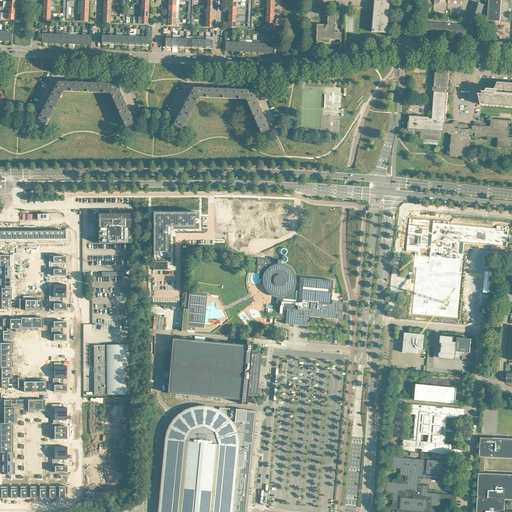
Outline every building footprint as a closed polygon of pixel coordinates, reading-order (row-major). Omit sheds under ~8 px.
[(373,0),(372,12),(371,32),(386,33),(388,0),(373,0)] [(509,1),(499,0),(488,0),(487,21),(508,22),(509,1)] [(424,22),(423,26),(423,34),(446,35),(446,36),(447,36),(447,35),(448,35),(448,36),(449,36),(449,35),(472,37),(473,33),(473,28),(473,26),(475,18),(479,20),(484,5),(473,1),(468,16),(469,16),(466,25),(424,22)] [(330,14),(327,14),(327,22),(327,25),(324,25),(316,24),(316,32),(316,35),(316,42),(323,43),(323,40),(323,39),(330,39),(333,39),(341,40),(341,32),(337,32),(334,32),(334,25),(334,22),(335,22),(335,15),(330,14)] [(349,16),(346,16),(345,33),(354,33),(354,16),(349,16)] [(151,27),(147,27),(147,38),(142,37),(142,46),(149,46),(149,40),(151,40),(151,27)] [(432,91),(434,91),(445,92),(446,90),(447,90),(449,67),(446,67),(446,65),(441,65),(441,67),(435,66),(435,78),(434,87),(433,87),(432,90),(432,91)] [(122,121),(123,122),(125,127),(133,123),(130,117),(131,117),(130,114),(129,115),(124,102),(125,102),(124,99),(123,100),(116,85),(113,85),(113,84),(110,83),(110,85),(97,84),(97,83),(94,83),(94,84),(80,83),(80,82),(78,82),(78,83),(64,83),(64,81),(62,81),(62,82),(58,82),(50,96),(49,96),(48,98),(49,99),(43,111),(42,110),(40,113),(41,113),(38,119),(46,124),(63,91),(110,93),(122,121)] [(511,83),(497,82),(494,89),(486,89),(485,92),(482,91),(482,92),(482,94),(478,94),(481,105),(511,106),(511,83)] [(258,127),(258,129),(260,133),(269,130),(266,123),(267,123),(266,120),(265,121),(259,108),(260,108),(259,105),(258,106),(252,91),(248,91),(248,90),(246,90),(246,91),(232,90),(232,89),(229,89),(229,90),(216,89),(216,88),(213,88),(213,89),(199,89),(199,88),(197,87),(197,88),(193,88),(186,103),(185,102),(183,104),(184,105),(178,117),(177,116),(176,119),(173,125),(181,130),(183,125),(184,124),(198,97),(246,99),(258,127)] [(511,148),(511,137),(508,137),(508,136),(509,136),(509,131),(507,131),(508,128),(509,128),(509,124),(508,124),(508,120),(492,119),(492,120),(492,122),(490,122),(490,127),(483,126),(482,125),(481,126),(475,125),(473,125),(473,126),(472,127),(472,129),(469,129),(469,127),(467,125),(458,124),(457,125),(455,122),(452,124),(445,124),(447,92),(445,92),(434,91),(432,114),(432,119),(429,118),(429,117),(426,117),(422,117),(422,118),(419,118),(420,117),(419,117),(414,116),(409,116),(408,130),(406,130),(406,133),(406,135),(419,140),(420,140),(421,140),(423,142),(438,143),(440,141),(441,133),(443,133),(444,132),(448,132),(448,133),(449,134),(451,135),(450,144),(450,145),(450,148),(450,152),(450,156),(461,157),(462,156),(462,155),(468,155),(470,135),(475,135),(475,136),(475,135),(478,135),(478,137),(483,137),(483,136),(486,136),(486,137),(490,137),(491,136),(493,136),(493,138),(498,138),(498,139),(497,147),(500,147),(500,148),(505,148),(505,147),(508,147),(508,149),(511,148)] [(242,202),(223,202),(223,211),(242,211),(242,202)] [(266,212),(266,203),(247,202),(247,211),(266,212)] [(289,213),(289,203),(270,203),(270,212),(289,213)] [(198,213),(153,213),(153,255),(160,255),(160,252),(161,252),(168,252),(168,234),(168,227),(171,227),(195,227),(195,221),(195,219),(196,219),(198,219),(198,213)] [(95,244),(132,243),(132,214),(131,214),(119,214),(98,214),(98,216),(95,216),(95,236),(95,244)] [(408,222),(405,251),(417,252),(417,261),(412,315),(457,319),(464,241),(510,245),(511,226),(511,224),(500,223),(500,226),(449,222),(450,219),(408,215),(408,222)] [(60,231),(60,243),(66,242),(68,242),(68,231),(64,231),(60,231)] [(66,256),(51,256),(51,266),(60,266),(60,263),(62,263),(66,263),(66,256)] [(256,273),(259,273),(258,279),(262,279),(262,281),(263,283),(263,285),(264,287),(265,289),(266,291),(268,292),(269,294),(271,295),(273,296),(275,296),(277,297),(274,323),(275,323),(275,319),(286,321),(285,324),(307,326),(308,316),(341,320),(343,302),(343,303),(338,302),(338,301),(331,301),(333,281),(300,277),(300,282),(295,282),(295,280),(295,278),(294,276),(294,274),(293,272),(291,270),(290,268),(288,267),(286,266),(284,265),(282,264),(280,264),(281,260),(277,260),(258,258),(256,273)] [(60,266),(51,266),(51,276),(66,276),(66,269),(62,269),(60,269),(60,266)] [(52,291),(51,291),(51,301),(60,301),(60,297),(62,297),(66,297),(66,291),(52,291)] [(184,307),(181,331),(187,332),(187,330),(195,330),(195,326),(203,327),(203,324),(205,306),(206,294),(185,292),(184,307)] [(8,299),(1,299),(2,309),(8,309),(12,309),(12,307),(8,307),(8,300),(8,299)] [(19,307),(15,307),(16,309),(25,309),(25,299),(19,299),(19,307)] [(60,301),(51,301),(51,310),(66,310),(66,304),(62,304),(60,304),(60,301)] [(66,321),(51,322),(51,331),(60,331),(60,328),(62,328),(66,328),(66,321)] [(60,331),(51,331),(51,341),(66,341),(66,334),(62,334),(60,334),(60,331)] [(424,334),(408,333),(405,333),(404,333),(404,336),(402,353),(403,353),(403,352),(417,353),(417,350),(419,349),(422,349),(424,335),(424,334)] [(465,337),(463,337),(463,339),(463,338),(461,338),(457,337),(457,342),(456,342),(453,342),(453,337),(452,337),(441,336),(440,347),(438,347),(439,351),(439,358),(455,359),(455,358),(460,358),(460,352),(470,353),(471,339),(465,338),(465,339),(465,337)] [(261,355),(251,354),(252,347),(253,342),(247,341),(247,346),(173,339),(168,393),(242,400),(241,404),(247,405),(247,398),(248,398),(250,398),(255,399),(255,396),(258,396),(258,388),(260,365),(261,358),(261,355)] [(129,394),(128,345),(94,345),(94,368),(95,368),(95,372),(94,372),(94,395),(129,394)] [(63,362),(54,363),(54,372),(67,372),(66,366),(63,366),(60,366),(60,363),(63,363),(63,362)] [(54,372),(53,372),(53,379),(53,382),(61,382),(61,379),(63,379),(67,379),(67,372),(54,372)] [(8,378),(1,378),(2,388),(12,388),(12,386),(8,386),(8,378)] [(18,386),(14,386),(14,388),(24,388),(24,382),(24,379),(24,378),(18,378),(18,386)] [(415,399),(415,400),(455,403),(455,404),(455,403),(457,388),(456,388),(454,388),(454,387),(455,387),(455,381),(422,378),(422,384),(422,385),(417,384),(416,384),(415,399)] [(61,382),(53,382),(53,391),(53,392),(67,392),(67,385),(63,385),(61,385),(61,382)] [(63,404),(52,404),(52,414),(53,414),(67,414),(67,408),(63,408),(61,408),(61,405),(63,405),(63,404)] [(424,452),(451,454),(452,444),(451,444),(444,443),(446,432),(446,429),(447,417),(464,419),(465,409),(412,404),(411,414),(416,415),(413,441),(404,439),(403,449),(415,451),(415,448),(422,449),(421,458),(424,458),(424,452)] [(246,511),(256,411),(219,408),(219,410),(212,407),(205,406),(198,406),(191,408),(184,410),(178,414),(173,420),(171,422),(169,426),(166,432),(164,440),(163,454),(163,456),(160,489),(157,511),(246,511)] [(67,414),(53,414),(53,423),(61,423),(61,420),(63,420),(67,420),(67,414)] [(53,423),(52,423),(52,433),(53,433),(67,433),(67,427),(63,427),(61,427),(61,423),(53,423)] [(492,438),(480,438),(480,443),(479,457),(480,457),(511,458),(511,438),(492,438)] [(53,453),(52,453),(52,463),(61,463),(61,459),(63,459),(67,459),(67,453),(53,453)] [(448,471),(449,465),(449,462),(424,459),(424,458),(421,458),(421,459),(391,456),(390,467),(401,468),(400,476),(407,476),(407,483),(385,481),(384,489),(386,489),(386,491),(387,492),(394,493),(392,509),(397,509),(396,511),(440,511),(441,508),(445,509),(445,508),(446,509),(447,509),(448,508),(448,507),(448,506),(449,502),(451,502),(456,503),(457,495),(454,495),(428,493),(428,490),(428,486),(429,486),(429,485),(418,484),(419,477),(447,480),(447,476),(448,476),(448,471)] [(61,463),(52,463),(52,473),(67,472),(67,466),(63,466),(61,466),(61,463)] [(511,511),(511,474),(478,473),(477,496),(478,496),(478,498),(477,498),(476,511),(511,511)] [(1,487),(0,487),(1,492),(1,498),(7,498),(7,493),(11,493),(11,487),(11,485),(7,485),(7,487),(1,487)] [(11,493),(11,498),(17,498),(17,493),(20,493),(21,493),(21,487),(21,485),(16,485),(16,487),(11,487),(11,493)] [(30,493),(30,498),(36,498),(36,492),(40,492),(40,486),(40,485),(35,485),(35,486),(30,487),(30,493)] [(40,492),(40,498),(46,498),(46,492),(49,492),(50,492),(50,486),(50,485),(45,485),(45,486),(40,486),(40,492)] [(50,492),(49,492),(49,498),(55,498),(55,492),(59,492),(59,486),(50,486),(50,492)] [(59,492),(59,498),(65,498),(65,494),(67,494),(67,486),(59,486),(59,492)] [(21,493),(20,493),(21,498),(26,498),(26,493),(30,493),(30,487),(21,487),(21,493)]
